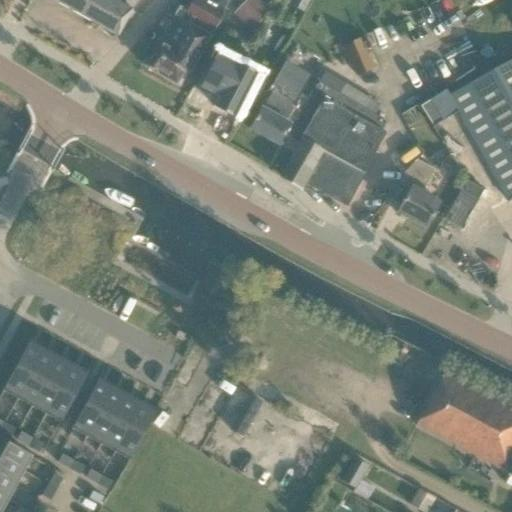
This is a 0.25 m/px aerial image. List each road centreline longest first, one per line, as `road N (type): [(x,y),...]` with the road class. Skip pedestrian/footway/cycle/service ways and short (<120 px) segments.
road 1 (secondary): [(511,346),(236,208),(66,110)]
road 2 (residential): [(19,277),(172,361)]
road 3 (residential): [(0,224),(66,110)]
